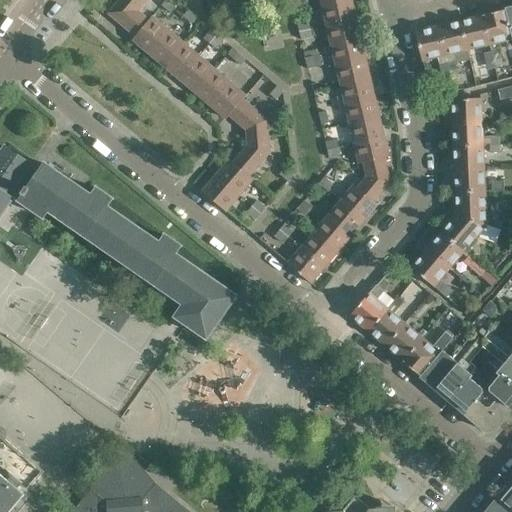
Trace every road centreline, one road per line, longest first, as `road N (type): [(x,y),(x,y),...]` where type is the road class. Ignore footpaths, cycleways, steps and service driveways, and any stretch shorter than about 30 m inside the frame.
road 1 (residential): [(322,317),(8,59)]
road 2 (residential): [(322,317),(418,191),(416,126),(389,16)]
road 3 (residential): [(498,465),(322,317)]
